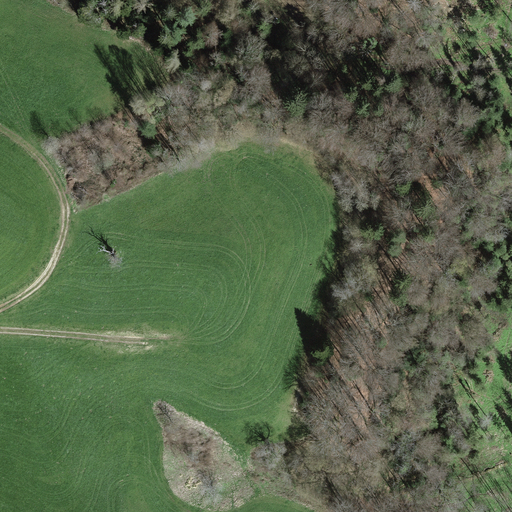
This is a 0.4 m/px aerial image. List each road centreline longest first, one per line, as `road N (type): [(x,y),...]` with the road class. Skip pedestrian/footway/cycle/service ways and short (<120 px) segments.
road 1 (track): [(0,130),(50,168),(65,223),(41,280),(0,308)]
road 2 (track): [(0,330),(146,340)]
